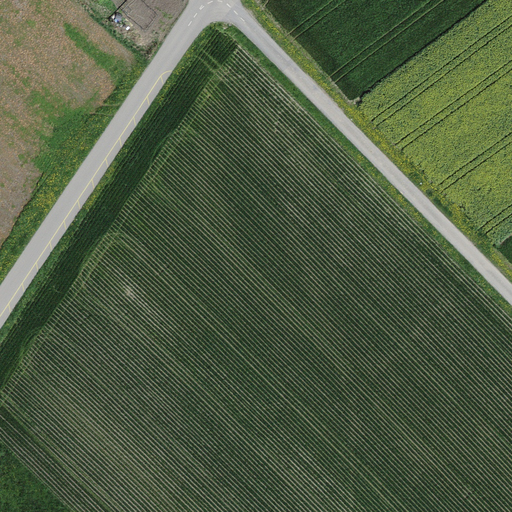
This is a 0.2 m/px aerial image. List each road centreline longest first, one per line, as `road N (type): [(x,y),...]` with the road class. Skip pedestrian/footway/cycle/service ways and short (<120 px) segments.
road 1 (unclassified): [(221,0),(511,296)]
road 2 (tertiary): [(206,0),(0,309)]
